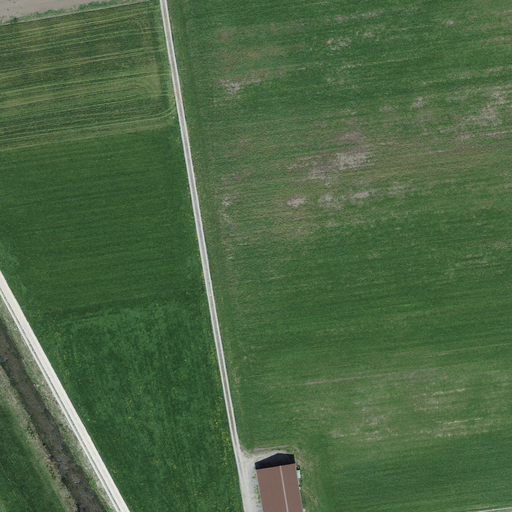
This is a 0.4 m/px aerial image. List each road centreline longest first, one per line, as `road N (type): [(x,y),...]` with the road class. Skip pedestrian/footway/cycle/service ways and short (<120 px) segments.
road 1 (track): [(248,511),(163,0)]
road 2 (track): [(0,277),(125,511)]
